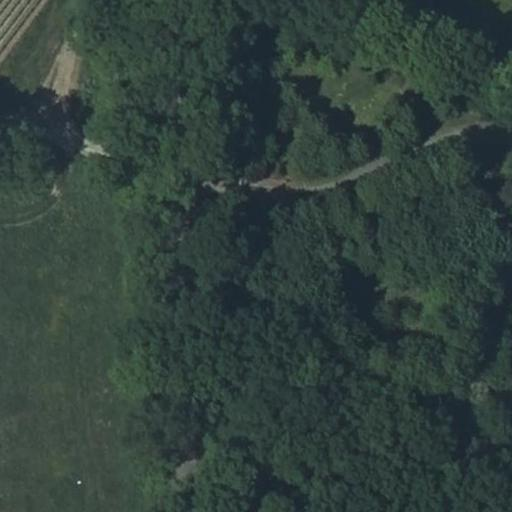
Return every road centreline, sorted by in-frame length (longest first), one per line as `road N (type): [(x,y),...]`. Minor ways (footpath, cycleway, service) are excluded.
road 1 (unclassified): [(208,511),(167,176),(157,0)]
road 2 (track): [(167,176),(0,141)]
